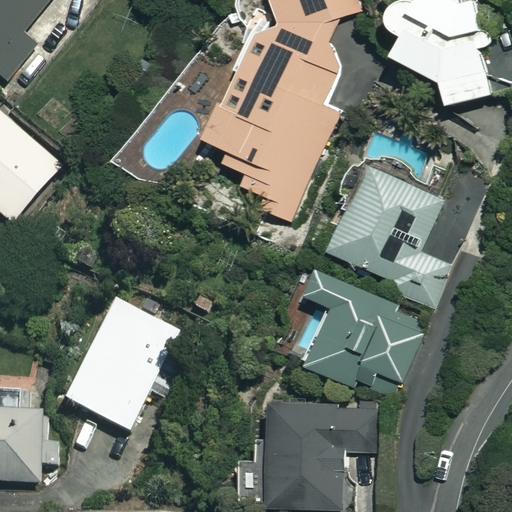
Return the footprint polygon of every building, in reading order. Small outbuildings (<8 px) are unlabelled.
[(59,0),(0,0),(0,76),(10,85),(40,49),(28,39),(59,0)] [(277,0),(279,9),(291,31),(260,35),(244,74),(251,77),(237,109),(230,105),(213,144),(242,156),(235,171),(257,180),(252,193),(270,201),(265,210),(297,224),(346,113),(331,106),(346,71),(338,56),(339,39),(344,27),(358,16),(355,0),(277,0)] [(421,48),(410,65),(457,90),(461,114),(503,101),(490,54),(501,51),(497,37),(491,38),(482,5),(477,0),(418,0),(418,4),(408,14),(406,21),(407,32),(412,42),(421,48)] [(0,124),(0,214),(16,228),(66,170),(5,118),(0,124)] [(381,172),(343,260),(403,286),(399,293),(439,311),(458,268),(427,255),(450,202),(381,172)] [(332,276),(320,302),(337,310),(311,367),(363,391),(367,384),(382,391),(388,378),(409,387),(438,324),(332,276)] [(185,334),(124,305),(74,409),(135,438),(185,334)] [(39,396),(0,394),(0,486),(47,489),(50,421),(37,420),(39,396)] [(385,411),(287,410),(286,441),(273,440),(272,465),(257,465),(257,504),(281,504),(280,511),(350,511),(351,455),(384,456),(385,411)]
